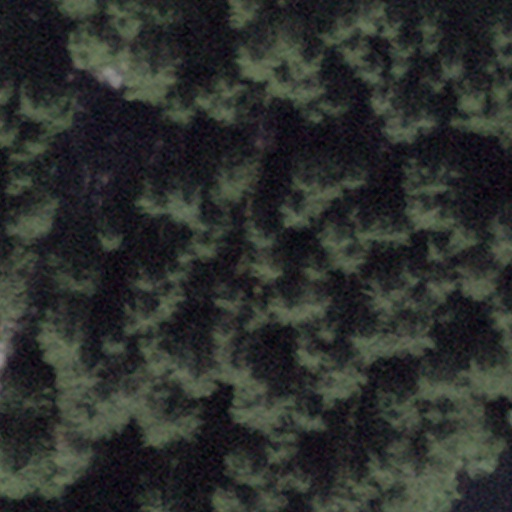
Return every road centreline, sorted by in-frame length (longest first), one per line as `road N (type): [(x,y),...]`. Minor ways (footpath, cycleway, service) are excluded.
road 1 (unclassified): [(511,131),(398,138),(264,126),(115,73)]
road 2 (unclassified): [(115,73),(44,226),(0,368)]
